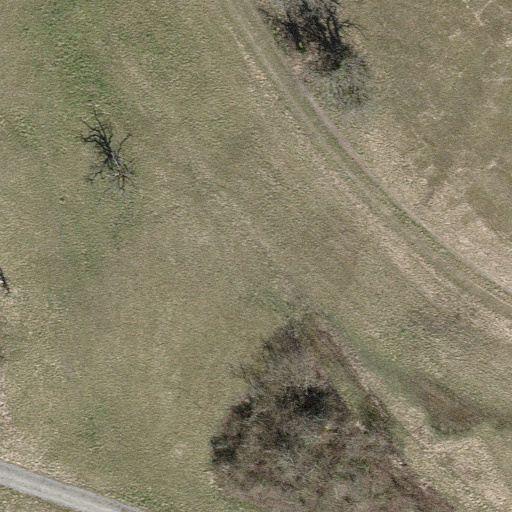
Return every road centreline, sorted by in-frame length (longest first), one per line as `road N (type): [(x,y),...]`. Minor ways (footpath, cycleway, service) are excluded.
road 1 (track): [(483,511),(368,405),(135,92),(78,0)]
road 2 (track): [(237,0),(284,80),(346,159),(446,255),(511,298)]
road 3 (track): [(0,471),(116,511)]
